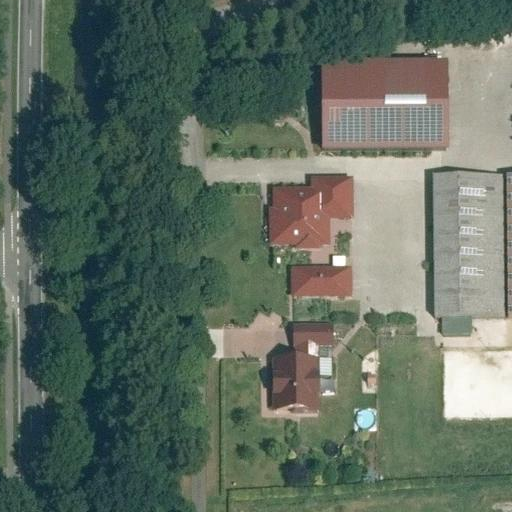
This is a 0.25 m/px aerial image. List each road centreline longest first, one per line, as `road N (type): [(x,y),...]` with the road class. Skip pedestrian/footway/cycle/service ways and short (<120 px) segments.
road 1 (track): [(280,0),(249,19),(199,25),(198,72),(511,45)]
road 2 (unclassified): [(196,511),(198,72)]
road 3 (tertiary): [(30,269),(30,0)]
road 4 (tertiary): [(31,511),(30,269)]
